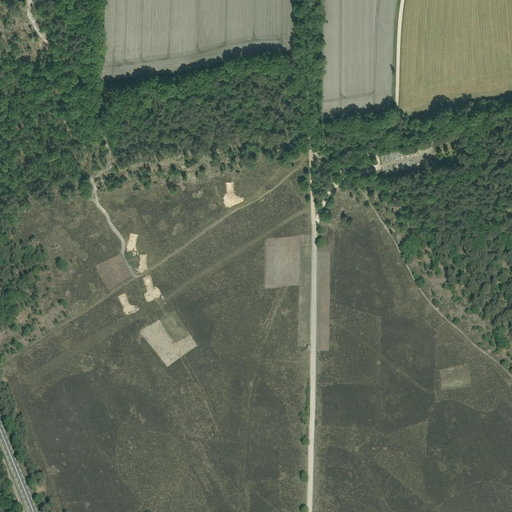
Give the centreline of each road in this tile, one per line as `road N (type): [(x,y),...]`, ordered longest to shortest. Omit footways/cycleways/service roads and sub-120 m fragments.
road 1 (track): [(309,511),(314,229)]
road 2 (track): [(314,229),(311,0)]
road 3 (track): [(379,139),(397,103),(403,0)]
road 4 (track): [(379,139),(511,101)]
